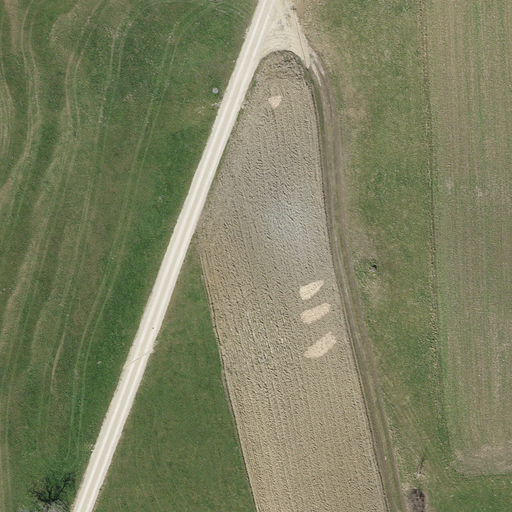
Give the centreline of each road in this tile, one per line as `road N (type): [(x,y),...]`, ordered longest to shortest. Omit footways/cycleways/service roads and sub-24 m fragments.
road 1 (track): [(272,0),(84,511)]
road 2 (track): [(270,10),(322,73),(335,132),(338,216),(406,511)]
